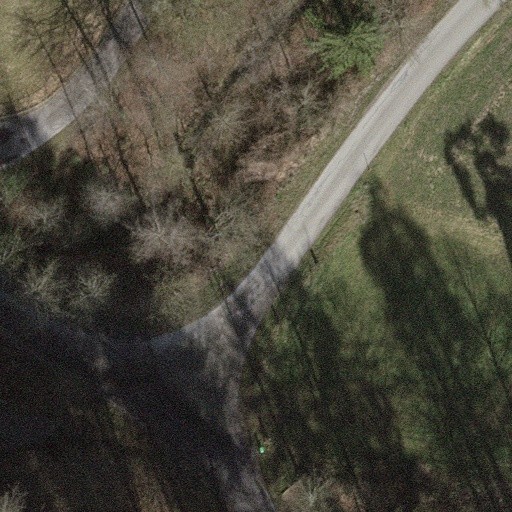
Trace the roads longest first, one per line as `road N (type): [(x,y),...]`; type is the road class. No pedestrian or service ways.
road 1 (track): [(469,0),(166,418)]
road 2 (track): [(0,166),(94,71),(135,0)]
road 3 (track): [(166,418),(0,294)]
road 4 (track): [(255,511),(166,418)]
